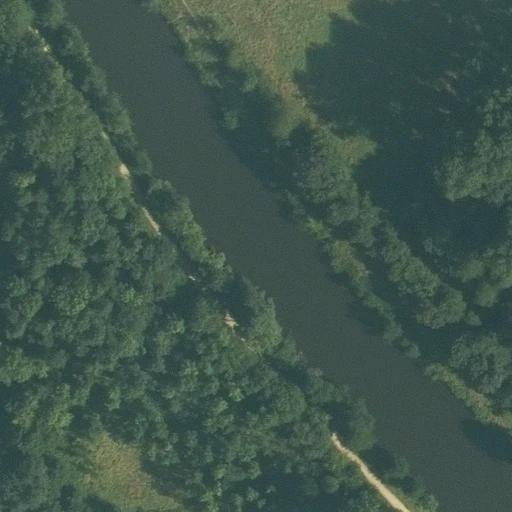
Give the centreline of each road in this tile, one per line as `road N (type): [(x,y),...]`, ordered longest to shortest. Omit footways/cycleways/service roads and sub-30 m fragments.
road 1 (track): [(403,511),(195,281),(16,0)]
road 2 (track): [(0,369),(30,427),(23,471),(0,497)]
